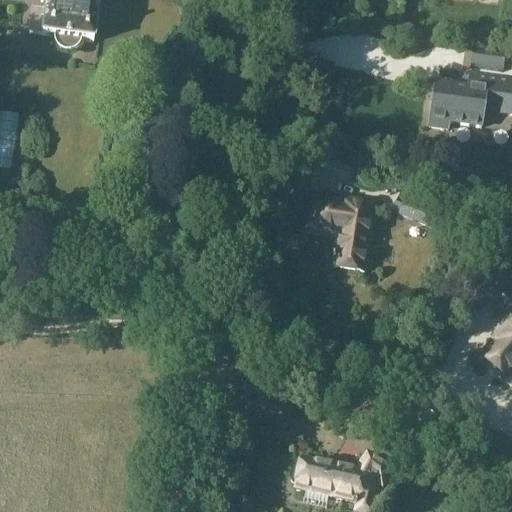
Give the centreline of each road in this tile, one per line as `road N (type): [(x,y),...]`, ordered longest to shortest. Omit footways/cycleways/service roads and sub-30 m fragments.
road 1 (residential): [(511,498),(362,370),(204,321)]
road 2 (residential): [(204,321),(250,0)]
road 3 (unclassified): [(176,511),(204,321)]
